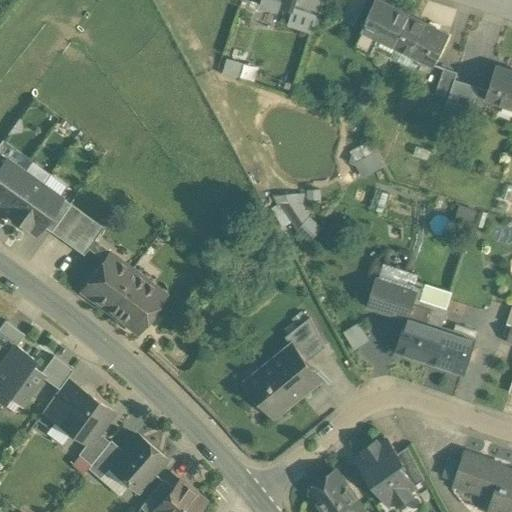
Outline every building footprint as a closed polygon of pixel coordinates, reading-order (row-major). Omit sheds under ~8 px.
[(263,0),(261,5),(278,7),(279,4),(293,8),(294,7),(296,0),(263,0)] [(324,0),(296,0),(294,7),(319,15),(324,0)] [(351,0),(342,19),(354,25),(367,0),(351,0)] [(381,0),(375,0),(361,28),(363,29),(355,44),(372,52),(379,37),(397,46),(413,16),(381,0)] [(448,34),(413,16),(397,46),(398,46),(392,57),(418,70),(423,60),(433,64),(448,34)] [(226,56),(222,72),(237,76),(241,60),(226,56)] [(511,70),(496,65),(486,98),(511,106),(511,70)] [(457,72),(445,67),(436,92),(449,97),(449,96),(457,72)] [(476,94),(463,89),(457,110),(470,114),(476,94)] [(355,162),(363,177),(384,166),(375,151),(355,162)] [(0,164),(0,205),(25,171),(5,157),(0,164)] [(25,171),(0,205),(0,207),(17,220),(43,184),(25,171)] [(43,184),(17,220),(35,232),(41,224),(61,197),(43,184)] [(275,191),(277,224),(296,223),(297,238),(313,237),(311,190),(275,191)] [(61,197),(41,224),(51,231),(70,204),(61,197)] [(70,204),(51,231),(62,239),(82,212),(70,204)] [(82,212),(62,239),(72,246),(92,218),(82,212)] [(92,218),(72,246),(83,254),(94,239),(103,226),(92,218)] [(112,252),(94,239),(88,248),(103,259),(81,289),(103,306),(131,269),(110,253),(112,252)] [(372,245),(368,260),(387,267),(392,252),(372,245)] [(165,294),(131,269),(103,306),(137,331),(165,294)] [(415,291),(377,279),(369,305),(406,317),(407,315),(441,326),(447,307),(414,296),(415,291)] [(441,326),(407,315),(406,317),(396,351),(430,362),(441,326)] [(310,317),(286,336),(293,345),(294,344),(307,360),(324,346),(310,317)] [(5,320),(0,325),(0,360),(2,362),(15,344),(16,345),(24,334),(5,320)] [(359,320),(344,329),(353,346),(369,338),(359,320)] [(475,337),(441,326),(430,362),(464,372),(475,337)] [(2,362),(0,364),(0,397),(2,399),(7,393),(20,402),(40,375),(42,372),(41,371),(29,363),(33,357),(16,345),(15,344),(2,362)] [(293,345),(261,371),(269,381),(255,393),(273,416),(315,382),(302,365),(307,361),(307,360),(294,344),(293,345)] [(53,355),(41,371),(42,372),(40,375),(58,388),(65,379),(72,369),(53,355)] [(58,388),(44,408),(57,418),(78,389),(65,379),(58,388)] [(111,410),(79,387),(78,389),(57,418),(56,419),(88,443),(97,430),(111,410)] [(88,443),(80,453),(91,463),(109,441),(97,430),(88,443)] [(122,450),(109,465),(109,466),(137,490),(165,458),(136,433),(122,450)] [(91,463),(88,467),(99,478),(109,466),(109,465),(122,450),(110,439),(109,441),(91,463)] [(387,439),(379,445),(377,441),(364,450),(367,454),(359,459),(389,503),(396,499),(399,503),(411,494),(409,490),(415,485),(400,465),(403,463),(397,454),(398,454),(398,453),(387,439)] [(425,479),(408,447),(398,453),(398,454),(397,454),(403,463),(400,465),(415,485),(425,479)] [(511,511),(511,469),(505,468),(506,464),(465,451),(454,484),(493,497),(488,511),(490,511),(511,511)] [(365,511),(366,511),(336,469),(318,482),(321,487),(311,494),(324,511),(365,511)] [(163,479),(140,506),(146,511),(151,511),(154,510),(153,509),(172,487),(163,479)] [(172,487),(153,509),(154,510),(156,511),(194,511),(204,501),(179,479),(172,487)]
